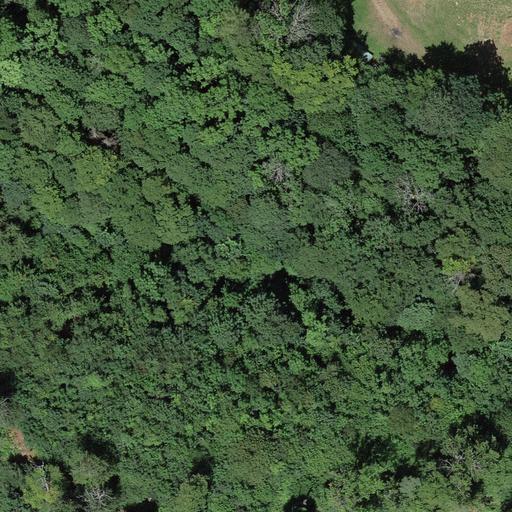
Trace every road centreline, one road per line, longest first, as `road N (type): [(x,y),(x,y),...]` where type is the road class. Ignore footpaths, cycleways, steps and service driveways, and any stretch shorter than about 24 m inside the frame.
road 1 (track): [(511,373),(339,312),(188,182),(63,122),(0,107)]
road 2 (track): [(511,112),(428,66),(372,0)]
